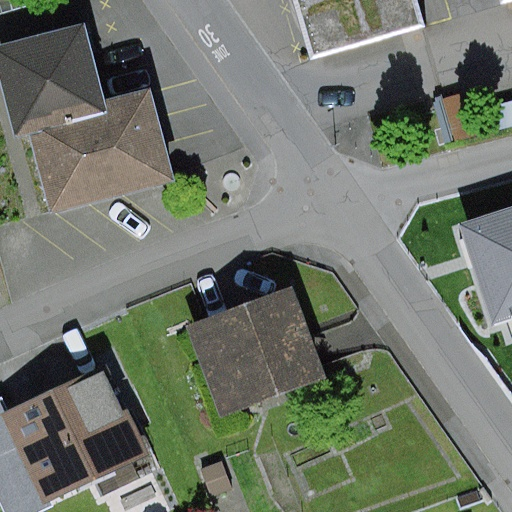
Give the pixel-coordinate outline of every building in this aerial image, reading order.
[(0,0),(0,12),(48,2),(47,0),(0,0)] [(298,0),(316,59),(426,27),(418,0),(298,0)] [(84,25),(0,46),(0,66),(17,132),(32,129),(53,206),(168,177),(144,86),(103,97),(84,25)] [(470,93),(442,101),(455,143),(482,135),(470,93)] [(511,102),(492,107),(497,129),(511,126),(511,102)] [(511,207),(458,225),(488,322),(511,314),(511,207)] [(294,285),(187,326),(221,416),(329,374),(294,285)] [(104,370),(7,415),(48,503),(145,457),(104,370)] [(48,503),(7,415),(0,400),(0,508),(1,511),(46,511),(52,510),(48,503)] [(223,462),(203,469),(213,498),(233,491),(223,462)]
